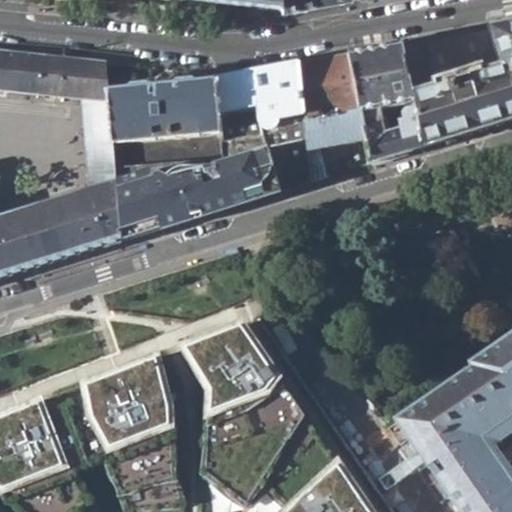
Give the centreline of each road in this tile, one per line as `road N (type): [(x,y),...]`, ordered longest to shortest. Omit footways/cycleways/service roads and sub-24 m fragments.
road 1 (residential): [(0,303),(511,145)]
road 2 (residential): [(510,0),(217,55),(0,29)]
